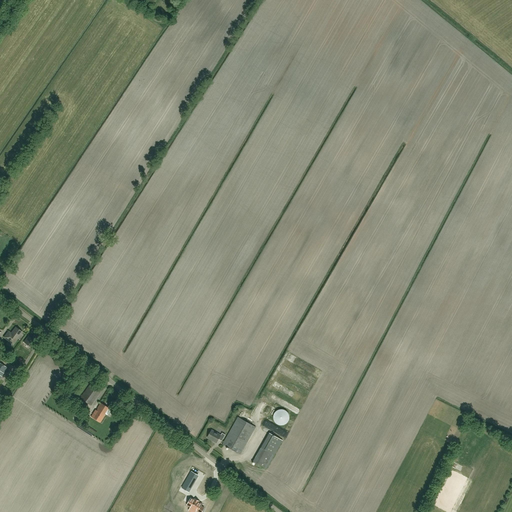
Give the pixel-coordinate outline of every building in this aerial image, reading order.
[(18,337),(22,332),(16,327),(11,334),(8,332),(4,337),(13,344),(16,340),(19,337),(18,337)] [(32,348),(36,342),(28,336),(24,342),(32,348)] [(68,399),(72,395),(64,389),(60,394),(68,399)] [(82,395),(80,398),(91,406),(93,403),(82,395)] [(109,410),(108,409),(109,408),(101,403),(96,410),(91,417),(100,422),(105,414),(106,415),(108,414),(110,411),(109,410)] [(283,409),(281,409),(280,409),(279,409),(277,410),(276,411),(275,412),(274,413),(274,415),(273,417),(273,418),(274,420),(274,421),(275,423),(277,424),(280,425),(283,425),(285,424),(286,423),(288,422),(288,421),(289,419),(289,417),(289,416),(289,415),(288,413),(287,412),(286,411),(284,410),(283,409)] [(240,454),(256,427),(238,417),(223,444),(240,454)] [(222,433),(221,435),(212,430),(207,437),(217,443),(219,439),(222,441),(225,435),(222,433)] [(440,511),(444,511),(475,446),(464,442),(434,509),(440,511)] [(261,447),(253,461),(266,469),(274,455),(261,447)] [(511,465),(500,460),(478,511),(495,511),(511,472),(511,465)] [(191,471),(187,478),(194,482),(198,475),(191,471)] [(198,496),(197,499),(204,502),(212,482),(202,478),(195,495),(198,496)] [(191,498),(187,505),(190,507),(189,510),(191,511),(195,511),(197,511),(198,511),(201,511),(204,508),(201,506),(202,504),(199,502),(195,500),(191,498)]
